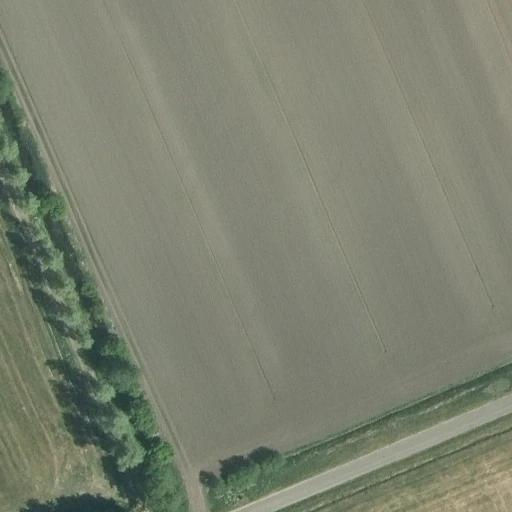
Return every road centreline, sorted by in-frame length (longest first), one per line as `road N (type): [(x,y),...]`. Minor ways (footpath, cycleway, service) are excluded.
road 1 (track): [(146,511),(0,175)]
road 2 (unclassified): [(511,403),(248,511)]
